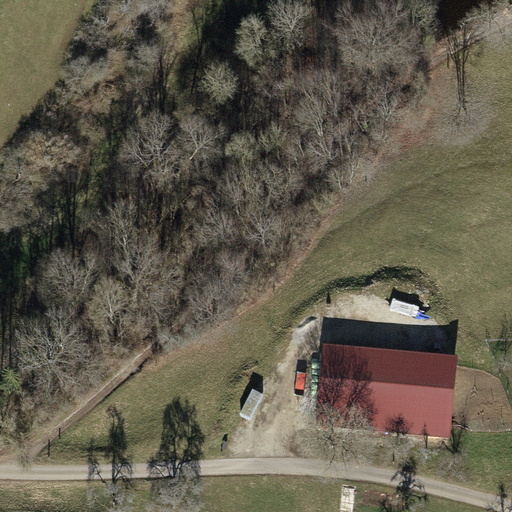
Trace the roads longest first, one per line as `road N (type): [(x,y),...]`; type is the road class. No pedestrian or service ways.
road 1 (track): [(0,471),(194,317),(284,212),(435,67),(511,21)]
road 2 (track): [(511,508),(381,472),(0,471)]
